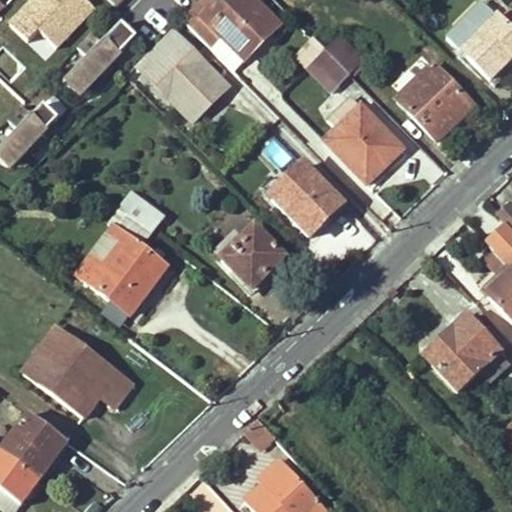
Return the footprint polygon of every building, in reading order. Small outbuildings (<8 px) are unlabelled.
[(94,12),(82,0),(45,0),(40,5),(36,1),(24,14),(41,31),(51,21),(69,38),(94,12)] [(250,0),(222,0),(201,21),(210,30),(243,64),(260,47),(257,44),(276,26),(250,0)] [(511,61),(511,36),(497,22),(481,6),(447,41),(490,84),(508,66),(505,63),(509,58),(511,61)] [(511,36),(511,14),(509,12),(497,22),(511,36)] [(69,38),(51,21),(41,31),(59,48),(69,38)] [(201,21),(181,22),(200,41),(210,30),(201,21)] [(140,36),(126,22),(121,28),(101,48),(90,37),(76,52),(87,62),(68,83),(83,96),(140,36)] [(279,29),(276,26),(257,44),(260,47),(279,29)] [(170,33),(136,69),(192,124),(227,89),(170,33)] [(325,53),(349,77),(363,63),(339,40),(325,53)] [(331,95),(349,77),(325,53),(307,71),(331,95)] [(511,72),(511,61),(509,58),(505,63),(508,66),(490,84),(496,89),(511,72)] [(450,123),(468,104),(431,68),(396,104),(436,144),(453,126),(450,123)] [(69,111),(54,97),(49,103),(29,123),(19,113),(5,127),(15,138),(0,153),(0,161),(11,172),(69,111)] [(336,131),(323,143),(365,187),(380,172),(376,168),(397,148),(360,109),(359,111),(349,101),(327,122),(336,131)] [(471,108),(468,104),(450,123),(453,126),(471,108)] [(282,174),(294,159),(267,139),(256,154),(282,174)] [(401,152),(397,148),(376,168),(380,172),(401,152)] [(341,207),(302,168),(269,201),(308,240),(341,207)] [(128,218),(151,237),(163,221),(139,204),(128,218)] [(496,216),(511,233),(511,209),(508,205),(496,216)] [(140,252),(151,237),(128,218),(119,211),(107,226),(112,230),(106,238),(119,247),(104,267),(91,258),(76,279),(129,318),(164,270),(140,252)] [(504,258),(511,249),(511,233),(496,216),(479,232),(504,258)] [(259,273),(277,255),(253,231),(240,244),(229,233),(210,253),(221,263),(251,294),(266,279),(259,273)] [(106,238),(91,258),(104,267),(119,247),(106,238)] [(283,262),(277,255),(259,273),(266,279),(283,262)] [(510,273),(494,257),(483,266),(495,280),(481,293),(485,297),(510,273)] [(511,275),(510,273),(485,297),(511,325),(511,275)] [(485,386),(508,366),(465,319),(423,357),(456,392),(474,375),(485,386)] [(115,410),(132,387),(53,330),(20,375),(82,421),(99,398),(115,410)] [(0,455),(37,483),(65,444),(27,415),(0,452),(0,455)] [(0,511),(15,511),(37,483),(0,455),(0,511)] [(323,511),(281,464),(268,475),(273,481),(263,490),(246,504),(252,511),(323,511)] [(257,483),(263,490),(273,481),(268,475),(257,483)]
